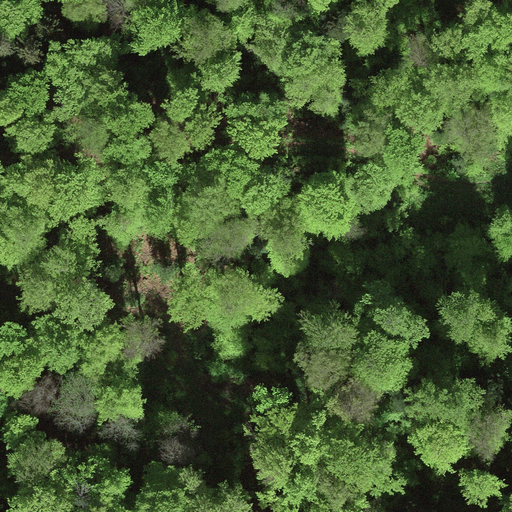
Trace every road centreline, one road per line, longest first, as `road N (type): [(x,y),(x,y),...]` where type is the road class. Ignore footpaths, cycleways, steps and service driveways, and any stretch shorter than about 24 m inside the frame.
road 1 (track): [(0,288),(108,327),(205,410),(345,425),(511,507)]
road 2 (track): [(511,181),(433,181),(375,159),(266,143),(53,156),(0,182)]
